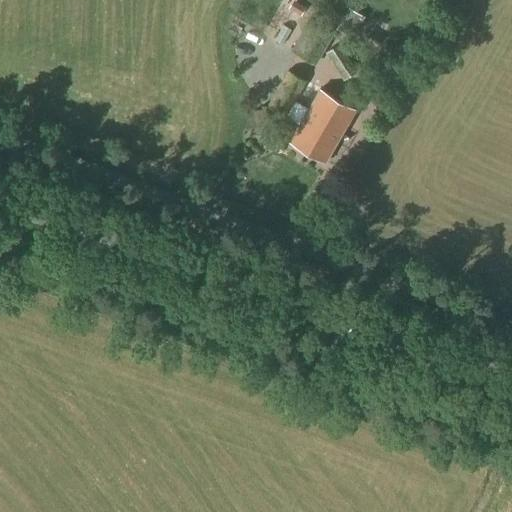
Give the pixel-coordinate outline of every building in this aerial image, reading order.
[(356,12),(348,8),(336,29),(353,39),(366,18),(356,12)] [(316,66),(336,32),(310,18),(291,51),(316,66)] [(371,32),(366,41),(376,47),(381,39),(371,32)] [(344,80),(358,72),(340,44),(326,52),(344,80)] [(386,45),(382,51),(389,55),(392,49),(386,45)] [(308,109),(295,101),(306,81),(297,76),(287,71),(267,106),(276,111),(286,117),(300,124),(290,142),(325,162),(355,110),(320,89),(308,109)] [(266,109),(254,110),(256,123),(268,121),(266,109)]
